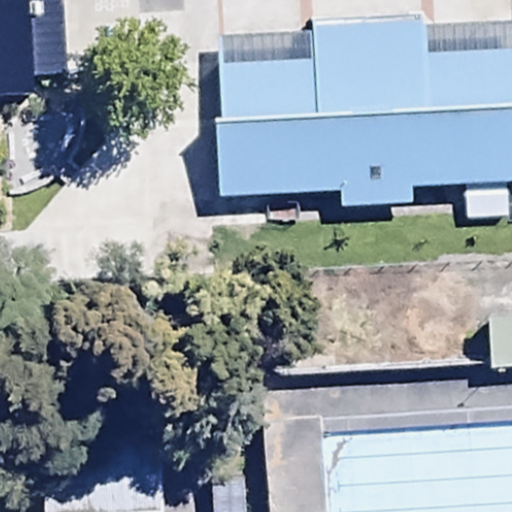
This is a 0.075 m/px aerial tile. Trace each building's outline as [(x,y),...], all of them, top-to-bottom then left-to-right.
[(0,0),(0,101),(84,99),(80,0),(0,0)] [(511,25),(206,34),(211,205),(511,195),(511,25)] [(511,311),(486,313),(489,363),(511,361),(511,311)] [(511,511),(511,414),(263,427),(265,469),(207,472),(209,511),(511,511)] [(37,461),(39,511),(160,511),(157,455),(37,461)]
